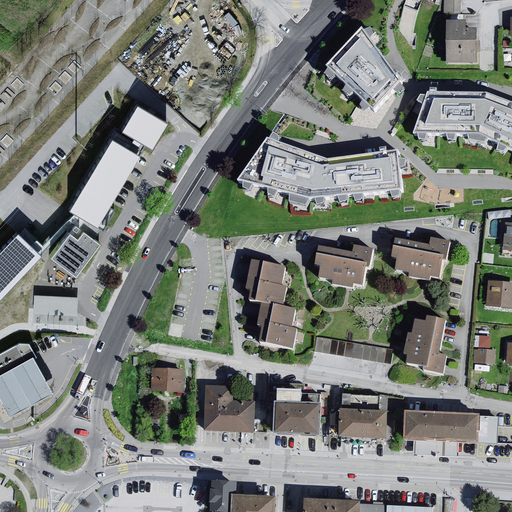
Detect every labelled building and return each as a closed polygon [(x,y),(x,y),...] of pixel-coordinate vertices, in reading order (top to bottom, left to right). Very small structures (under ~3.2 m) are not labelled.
[(461,0),(444,0),(444,13),(461,13),(461,0)] [(400,29),(413,31),(416,8),(403,6),(400,29)] [(465,21),(446,22),(445,64),(477,64),(476,54),(480,51),(480,42),(477,42),(477,30),(466,29),(465,21)] [(364,31),(330,69),(375,111),(403,80),(364,31)] [(511,150),(511,107),(483,99),(430,99),(417,137),(479,134),(511,150)] [(168,119),(137,100),(122,125),(152,143),(168,119)] [(143,149),(113,131),(71,200),(101,219),(143,149)] [(402,195),(399,156),(329,167),(272,146),(240,189),(312,204),(402,195)] [(76,223),(52,252),(76,271),(100,241),(76,223)] [(511,226),(503,226),(501,253),(511,253),(511,226)] [(0,297),(40,256),(17,234),(0,251),(0,297)] [(453,242),(429,237),(429,245),(395,240),(392,247),(390,259),(396,260),(395,270),(407,271),(407,277),(430,282),(430,278),(443,282),(444,268),(448,263),(453,242)] [(371,273),(374,251),(353,246),(352,253),(318,249),(313,266),(319,268),(317,282),(353,291),(355,289),(366,291),(368,278),(371,273)] [(287,269),(251,261),(245,289),(250,292),(249,301),(260,303),(283,305),(286,288),(283,285),(287,269)] [(511,285),(488,283),(486,308),(511,310),(511,285)] [(34,309),(76,311),(77,292),(35,290),(34,309)] [(294,328),(297,311),(283,305),(260,303),(257,327),(261,327),(259,346),(292,351),(299,329),(294,328)] [(447,321),(425,316),(424,321),(414,318),(411,333),(406,333),(403,355),(406,355),(406,365),(422,367),(421,372),(442,377),(447,355),(440,354),(447,321)] [(478,325),(475,342),(489,344),(491,327),(478,325)] [(394,350),(317,337),(314,352),(392,365),(394,350)] [(18,343),(0,352),(0,371),(31,355),(33,358),(35,356),(28,343),(18,343)] [(474,345),(474,360),(495,361),(496,346),(474,345)] [(31,355),(0,371),(0,404),(7,416),(51,392),(33,358),(31,355)] [(182,374),(151,373),(150,395),(181,396),(182,374)] [(234,390),(204,388),(202,432),(252,435),(254,405),(233,404),(234,390)] [(316,438),(318,396),(276,395),(275,437),(316,438)] [(385,438),(386,401),(342,399),(341,436),(385,438)] [(500,417),(404,414),(403,443),(413,443),(412,457),(461,459),(461,446),(499,447),(500,417)] [(273,511),(274,500),(234,498),(234,484),(209,483),(208,511),(273,511)] [(362,511),(363,507),(299,503),(298,511),(362,511)]
